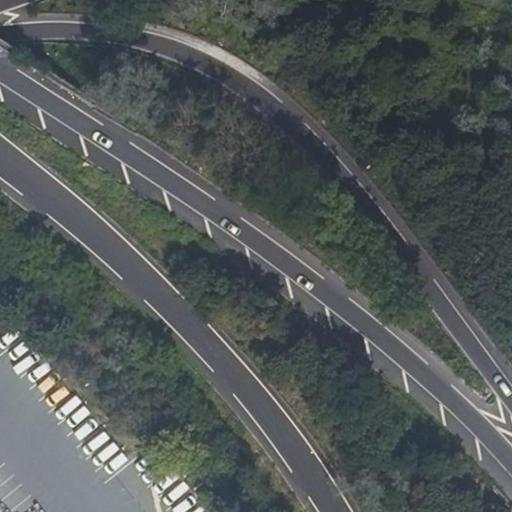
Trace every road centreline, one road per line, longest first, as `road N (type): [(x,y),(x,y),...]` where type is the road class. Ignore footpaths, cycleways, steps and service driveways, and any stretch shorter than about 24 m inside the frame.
road 1 (motorway): [(511,386),(375,217),(230,70),(148,36),(47,24),(0,29)]
road 2 (motorway): [(511,450),(460,397),(270,242),(0,66)]
road 3 (motorway): [(0,155),(126,259),(243,389),(334,511)]
road 4 (unclassified): [(0,363),(120,511)]
